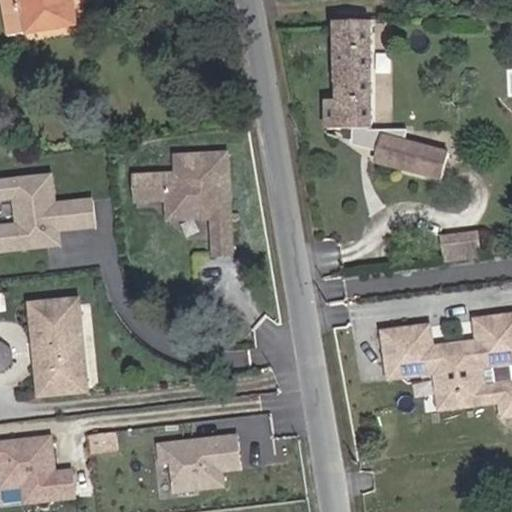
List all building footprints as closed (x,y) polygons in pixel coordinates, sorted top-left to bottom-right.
[(68,0),(0,0),(0,32),(1,38),(73,27),(68,0)] [(359,147),(396,155),(395,133),(368,130),(367,26),(330,26),(331,85),(336,85),(337,130),(359,131),(359,147)] [(395,133),(396,155),(387,155),(385,165),(453,180),(459,154),(416,146),(416,133),(395,133)] [(232,188),(229,145),(177,149),(178,167),(136,170),(138,196),(169,194),(169,200),(178,207),(201,205),(202,211),(214,210),(217,248),(236,247),(233,198),(229,198),(228,188),(232,188)] [(53,172),(0,178),(0,197),(16,195),(19,222),(0,224),(0,249),(62,241),(53,172)] [(94,195),(72,198),(75,225),(97,222),(94,195)] [(434,236),(436,260),(469,258),(467,233),(434,236)] [(37,306),(47,401),(95,395),(83,301),(37,306)] [(428,328),(380,333),(385,380),(431,376),(433,396),(481,392),(480,389),(478,371),(511,368),(511,320),(473,324),(475,346),(430,350),(428,328)] [(0,339),(0,367),(5,370),(17,349),(0,339)] [(481,392),(433,396),(434,411),(496,405),(497,421),(511,419),(511,386),(480,389),(481,392)] [(248,453),(269,453),(268,416),(219,416),(219,432),(248,432),(248,453)] [(113,433),(107,434),(109,448),(115,448),(113,433)] [(109,448),(107,434),(89,436),(91,451),(109,448)] [(244,470),(239,436),(208,441),(209,444),(197,446),(196,442),(161,447),(164,465),(174,464),(179,494),(227,487),(225,472),(244,470)] [(27,509),(61,505),(52,442),(0,449),(0,474),(3,495),(25,492),(27,509)] [(74,475),(57,478),(61,505),(78,502),(74,475)]
